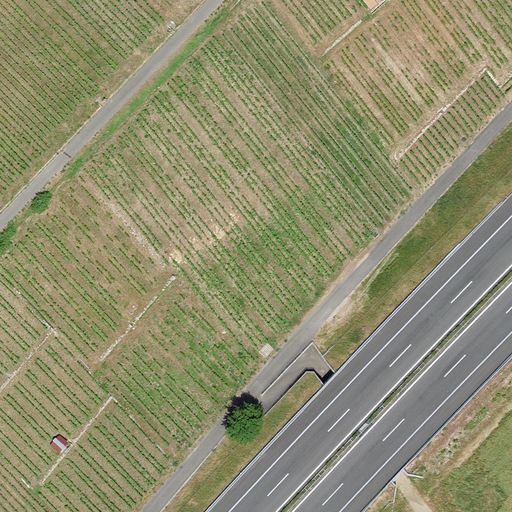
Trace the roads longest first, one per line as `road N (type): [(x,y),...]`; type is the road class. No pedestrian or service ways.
road 1 (track): [(511,109),(153,511)]
road 2 (motorway): [(511,239),(250,511)]
road 3 (track): [(215,0),(0,224)]
road 4 (motorway): [(317,511),(511,309)]
road 5 (track): [(425,511),(315,357),(266,409),(254,397)]
